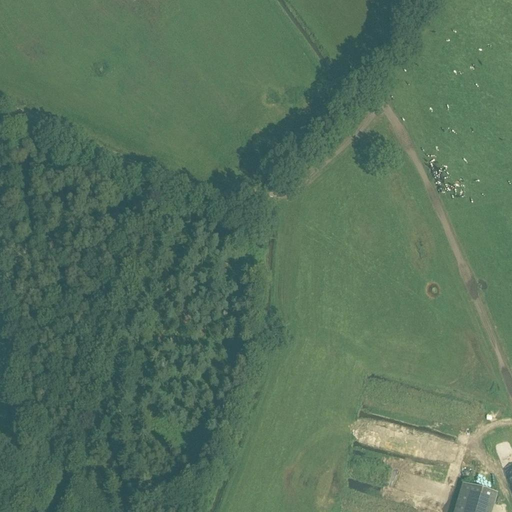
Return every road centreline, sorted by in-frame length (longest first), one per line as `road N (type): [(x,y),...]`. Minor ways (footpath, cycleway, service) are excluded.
road 1 (track): [(0,121),(96,178),(158,203),(67,511)]
road 2 (track): [(266,195),(360,99),(428,0)]
